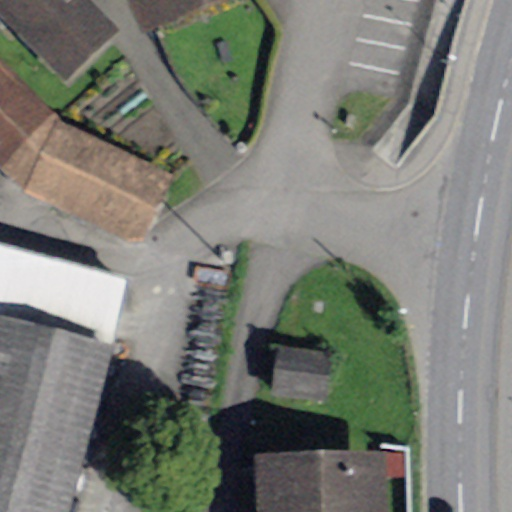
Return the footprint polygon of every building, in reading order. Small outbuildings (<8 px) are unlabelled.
[(7,0),(2,5),(66,72),(105,35),(71,0),(7,0)] [(142,0),(149,16),(188,0),(142,0)] [(0,155),(1,156),(2,155),(39,118),(0,77),(0,155)] [(56,135),(39,118),(2,155),(32,185),(141,237),(165,187),(56,135)] [(0,511),(66,511),(127,286),(7,254),(0,280),(0,328),(1,329),(0,333),(0,511)] [(281,355),(276,393),(323,399),(327,360),(281,355)] [(272,476),(273,511),(369,511),(369,473),(272,476)]
